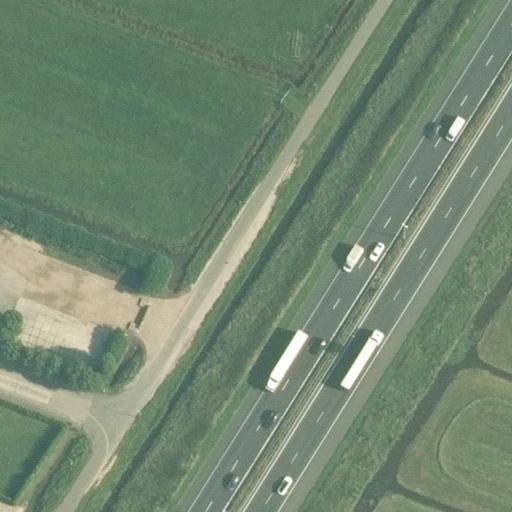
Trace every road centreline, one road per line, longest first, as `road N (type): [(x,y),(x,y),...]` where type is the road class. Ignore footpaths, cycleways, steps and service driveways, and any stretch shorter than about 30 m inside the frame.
road 1 (unclassified): [(73,511),(394,0)]
road 2 (motorway): [(511,24),(205,511)]
road 3 (motorway): [(260,511),(511,111)]
